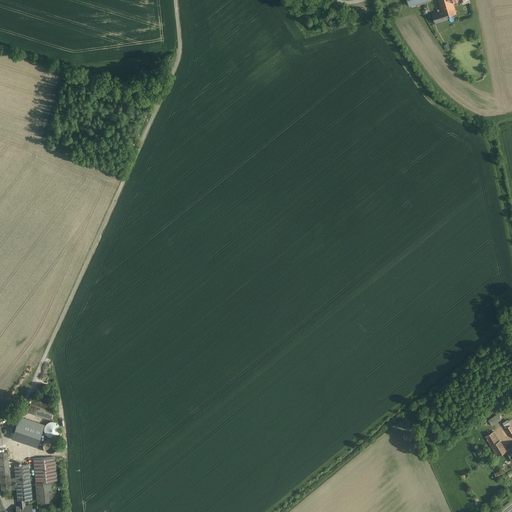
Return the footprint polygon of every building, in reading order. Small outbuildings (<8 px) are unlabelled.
[(453,3),(440,8),(441,11),(433,14),(435,22),(446,19),(445,17),(456,14),(453,3)] [(33,394),(28,412),(50,419),(56,402),(33,394)] [(498,414),(488,420),(492,426),(502,419),(498,414)] [(16,435),(26,438),(28,435),(40,439),(44,427),(19,418),(14,434),(16,435)] [(44,430),(45,432),(45,433),(46,434),(47,435),(48,436),(50,437),(51,437),(53,437),(54,437),(56,436),(57,435),(58,434),(59,433),(60,431),(60,430),(60,428),(60,427),(59,425),(58,424),(57,423),(56,422),(54,422),(53,421),(51,421),(50,422),(48,422),(47,423),(46,424),(45,426),(44,427),(44,429),(44,430)] [(493,432),(486,436),(489,443),(497,438),(493,432)] [(48,439),(46,439),(45,441),(44,442),(43,444),(43,446),(43,447),(44,449),(45,450),(46,451),(48,452),(50,453),(51,453),(53,452),(55,451),(56,450),(57,449),(57,447),(58,445),(57,444),(57,442),(56,440),(54,439),(53,439),(51,438),(49,438),(48,439)] [(506,451),(500,441),(499,441),(497,438),(489,443),(497,456),(498,455),(499,456),(506,451)] [(7,451),(0,451),(0,477),(2,490),(11,489),(10,478),(7,451)] [(55,457),(33,459),(36,483),(51,481),(57,481),(55,457)] [(28,464),(14,465),(16,478),(17,489),(18,500),(19,500),(24,500),(32,499),(28,464)] [(51,481),(36,483),(38,503),(53,502),(51,481)] [(20,506),(17,507),(16,511),(31,511),(31,505),(25,506),(24,500),(19,500),(20,506)]
